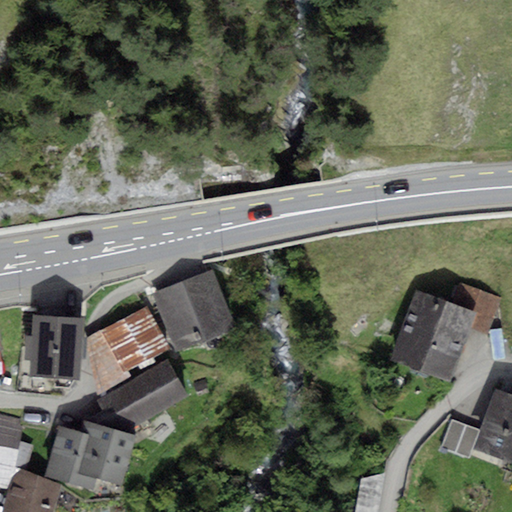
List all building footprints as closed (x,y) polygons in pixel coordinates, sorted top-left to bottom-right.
[(235,325),(212,270),(153,294),(176,350),(235,325)] [(489,335),(503,297),(460,282),(452,303),(415,290),(389,359),(450,382),(470,328),(489,335)] [(169,348),(145,308),(99,334),(85,380),(91,390),(169,348)] [(82,322),(29,316),(22,376),(75,382),(82,322)] [(118,436),(188,395),(168,363),(99,404),(118,436)] [(511,395),(496,389),(473,449),(511,463),(511,395)] [(478,429),(451,419),(441,446),(468,456),(478,429)] [(21,426),(0,421),(0,486),(7,488),(21,426)] [(104,439),(57,426),(42,481),(60,487),(89,494),(104,439)] [(52,511),(60,487),(42,481),(18,474),(6,511),(52,511)] [(377,511),(384,474),(361,479),(355,511),(377,511)]
